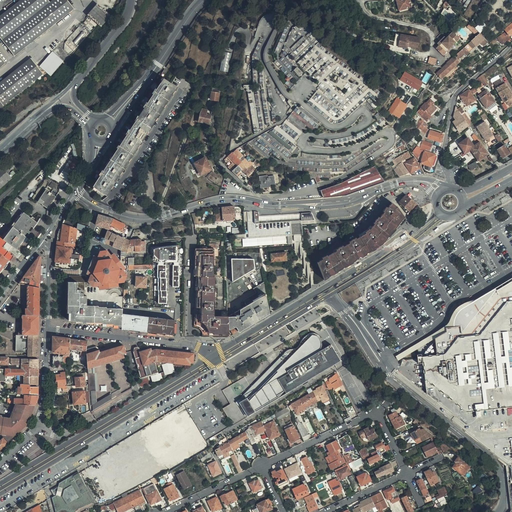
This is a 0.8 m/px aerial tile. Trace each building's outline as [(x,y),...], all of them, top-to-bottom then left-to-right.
[(52,0),(50,2),(47,0),(20,0),(0,16),(0,37),(14,56),(74,9),(66,0),(52,0)] [(411,7),(408,0),(396,0),(399,10),(411,7)] [(98,24),(108,12),(97,3),(87,15),(98,24)] [(109,13),(108,12),(98,24),(99,25),(109,13)] [(109,13),(99,25),(102,27),(111,15),(109,13)] [(475,29),(480,33),(487,27),(483,22),(475,29)] [(440,46),(436,49),(443,56),(460,39),(453,32),(447,39),(440,46)] [(480,33),(455,56),(457,60),(464,54),(466,56),(485,39),(480,33)] [(510,39),(505,33),(498,38),(502,44),(510,39)] [(418,48),(420,38),(400,34),(398,47),(408,48),(408,47),(418,48)] [(447,39),(445,37),(438,44),(440,46),(447,39)] [(114,58),(121,48),(116,44),(109,54),(114,58)] [(222,52),(221,71),(229,71),(231,52),(222,52)] [(62,61),(52,53),(40,67),(50,75),(62,61)] [(455,56),(447,63),(447,64),(437,73),(442,78),(452,69),(456,66),(459,63),(457,60),(455,56)] [(430,57),(429,63),(435,65),(437,59),(430,57)] [(0,108),(43,74),(30,58),(0,82),(0,108)] [(298,67),(294,70),(300,76),(303,73),(298,67)] [(452,69),(442,78),(443,80),(454,71),(452,69)] [(419,81),(405,72),(400,79),(415,88),(418,90),(422,83),(419,81)] [(488,84),(483,74),(482,75),(476,79),(480,85),(483,83),(484,85),(485,86),(488,84)] [(163,79),(144,107),(145,136),(177,87),(163,79)] [(506,101),(508,105),(511,102),(511,97),(511,96),(511,94),(511,93),(508,88),(507,88),(505,83),(503,84),(500,79),(493,83),(495,86),(497,85),(500,89),(497,91),(504,103),(506,101)] [(255,98),(253,84),(247,85),(254,129),(262,128),(262,124),(266,123),(265,120),(259,121),(257,112),(256,112),(255,104),(259,104),(258,98),(255,98)] [(218,101),(219,89),(212,88),(211,100),(218,101)] [(477,95),(487,108),(494,102),(495,102),(485,89),(482,92),(478,94),(477,95)] [(465,103),(467,106),(475,100),(470,92),(471,92),(470,90),(468,90),(460,96),(462,99),(465,103)] [(445,95),(441,99),(447,103),(450,99),(445,95)] [(400,118),(408,104),(397,97),(388,111),(400,118)] [(438,110),(434,105),(432,104),(434,103),(430,99),(426,103),(425,102),(420,108),(421,109),(417,112),(426,122),(438,110)] [(93,186),(106,195),(109,192),(145,136),(144,107),(93,186)] [(457,109),(455,107),(453,118),(455,121),(453,123),(459,132),(466,127),(468,129),(470,128),(469,125),(464,120),(457,109)] [(461,107),(457,109),(464,120),(468,117),(461,107)] [(199,116),(199,120),(209,122),(210,115),(206,115),(207,110),(202,109),(200,114),(199,116)] [(421,124),(425,127),(427,125),(420,118),(415,127),(417,129),(421,124)] [(485,141),(486,140),(493,136),(484,122),(477,127),(485,141)] [(416,130),(418,131),(419,130),(425,134),(428,130),(425,127),(421,124),(417,129),(416,130)] [(418,131),(416,134),(422,138),(423,136),(425,134),(419,130),(418,131)] [(441,142),(443,135),(430,131),(428,138),(441,142)] [(475,134),(472,136),(478,144),(474,147),(468,139),(459,145),(464,152),(461,154),(463,157),(468,153),(467,152),(471,149),(479,161),(488,154),(475,134)] [(419,150),(421,150),(424,151),(425,152),(426,149),(430,150),(432,145),(424,142),(421,141),(420,144),(419,144),(418,148),(420,148),(419,150)] [(419,144),(412,153),(417,158),(421,150),(419,150),(420,148),(418,148),(419,144)] [(434,154),(436,146),(432,145),(430,150),(426,149),(425,152),(434,154)] [(509,154),(504,145),(502,145),(503,147),(498,151),(503,158),(509,154)] [(422,155),(420,163),(423,164),(423,166),(425,172),(429,173),(434,172),(441,148),(436,146),(434,154),(425,152),(424,151),(423,156),(422,155)] [(232,152),(228,155),(234,161),(232,163),(228,167),(231,171),(241,162),(242,161),(245,158),(236,149),(232,152)] [(478,163),(489,155),(488,154),(479,161),(471,149),(467,152),(468,153),(471,152),(478,163)] [(402,161),(404,159),(411,156),(409,154),(408,151),(400,156),(400,157),(402,161)] [(76,172),(81,164),(71,157),(66,166),(76,172)] [(205,158),(195,163),(201,174),(211,169),(205,158)] [(411,173),(420,168),(414,158),(405,163),(411,173)] [(241,162),(231,171),(236,175),(238,172),(240,174),(242,173),(240,171),(241,170),(245,166),(241,162)] [(399,167),(404,175),(408,173),(401,163),(398,166),(399,167)] [(241,170),(247,176),(254,169),(251,165),(249,168),(247,169),(246,168),(245,166),(241,170)] [(70,182),(76,172),(66,166),(59,175),(60,176),(70,182)] [(362,189),(384,182),(374,166),(342,183),(320,190),(323,198),(345,196),(362,189)] [(0,188),(11,178),(4,171),(1,167),(0,167),(0,188)] [(399,176),(404,175),(399,167),(395,170),(399,176)] [(268,177),(268,176),(260,176),(261,187),(269,186),(268,184),(274,183),(274,176),(268,177)] [(38,202),(47,208),(48,209),(56,197),(48,192),(45,190),(38,202)] [(401,206),(407,214),(416,204),(406,195),(405,195),(399,203),(402,205),(401,206)] [(346,267),(381,246),(404,217),(397,207),(394,204),(392,203),(387,208),(384,212),(379,218),(374,224),(370,230),(368,232),(366,233),(356,239),(350,243),(343,247),(336,251),(327,256),(323,259),(317,262),(324,280),(346,267)] [(219,208),(219,213),(216,213),(216,221),(227,220),(230,220),(234,220),(234,206),(219,208)] [(0,252),(10,261),(18,251),(16,250),(23,241),(26,237),(24,236),(27,233),(26,232),(30,226),(33,228),(37,223),(24,213),(3,240),(0,237),(0,252)] [(259,215),(259,221),(293,219),(293,225),(302,225),(302,213),(259,215)] [(108,229),(110,225),(112,218),(98,215),(95,224),(108,229)] [(126,228),(127,226),(126,225),(124,224),(117,221),(117,220),(112,218),(110,225),(122,230),(124,227),(126,228)] [(77,223),(65,219),(62,224),(77,228),(77,223)] [(87,232),(88,227),(77,223),(77,228),(87,232)] [(99,241),(120,249),(125,238),(107,230),(104,238),(101,237),(99,241)] [(76,235),(58,233),(57,241),(75,243),(76,235)] [(291,243),(291,235),(258,236),(258,245),(291,243)] [(119,253),(120,253),(127,253),(127,252),(131,240),(131,239),(125,237),(125,238),(120,249),(119,253)] [(131,240),(127,252),(135,252),(134,245),(135,239),(131,240)] [(134,245),(135,252),(144,251),(144,242),(144,241),(141,241),(141,239),(135,239),(134,245)] [(228,317),(224,249),(195,248),(194,327),(198,327),(200,329),(202,331),(203,335),(231,336),(228,330),(228,317)] [(71,253),(56,251),(54,267),(59,268),(60,269),(69,269),(70,263),(71,254),(71,253)] [(87,273),(88,273),(91,275),(88,281),(93,286),(99,285),(100,289),(117,286),(117,282),(124,281),(126,276),(121,270),(124,267),(123,265),(120,262),(114,254),(111,256),(107,251),(100,252),(98,258),(94,256),(87,273)] [(280,253),(280,252),(277,252),(278,253),(271,254),(272,262),(287,260),(286,253),(280,253)] [(75,255),(71,254),(70,263),(78,264),(78,262),(81,262),(81,261),(79,260),(79,255),(75,255)] [(23,277),(39,283),(40,258),(38,257),(23,277)] [(253,269),(252,259),(232,260),(232,283),(253,269)] [(0,279),(1,280),(11,266),(6,262),(3,266),(0,264),(0,279)] [(180,279),(180,271),(169,271),(168,280),(169,280),(169,281),(174,282),(173,280),(174,280),(174,278),(180,279)] [(71,317),(72,276),(69,276),(68,313),(68,320),(74,321),(85,322),(121,327),(121,323),(71,317)] [(87,283),(87,276),(72,276),(71,317),(121,323),(122,314),(122,308),(106,308),(106,307),(98,307),(98,306),(86,306),(86,296),(83,296),(83,293),(81,293),(81,290),(77,290),(77,282),(87,283)] [(23,277),(18,284),(39,287),(39,283),(23,277)] [(146,287),(146,277),(136,277),(136,287),(146,287)] [(423,357),(428,395),(416,385),(414,387),(412,389),(498,457),(511,467),(511,472),(511,509),(509,511),(511,511),(511,281),(499,289),(502,293),(494,302),(490,295),(480,301),(480,318),(465,322),(451,339),(436,340),(436,341),(423,356),(423,357)] [(269,314),(263,282),(258,285),(260,297),(246,305),(228,317),(228,330),(236,327),(239,332),(260,319),(269,314)] [(18,284),(16,287),(22,288),(22,289),(27,290),(27,308),(25,308),(25,315),(39,315),(39,291),(39,287),(18,284)] [(244,300),(246,305),(260,297),(258,285),(253,289),(256,293),(244,300)] [(121,330),(173,336),(174,320),(122,314),(121,323),(121,327),(121,330)] [(22,331),(18,331),(18,335),(38,335),(39,315),(25,315),(23,315),(22,316),(22,318),(22,319),(22,331)] [(318,339),(320,338),(319,337),(317,335),(313,334),(310,334),(307,335),(304,337),(302,339),(300,343),(299,345),(298,347),(297,348),(294,349),(290,350),(287,351),(285,353),(283,355),(283,357),(282,359),(282,361),(283,363),(283,364),(277,371),(275,369),(254,392),(252,391),(245,395),(248,400),(241,406),(247,415),(248,417),(286,394),(285,391),(295,385),(296,388),(340,362),(330,345),(322,350),(320,352),(316,346),(317,345),(318,344),(319,343),(319,341),(319,340),(318,339)] [(28,352),(28,356),(38,356),(38,335),(18,335),(15,335),(15,352),(28,352)] [(61,346),(61,338),(53,337),(53,344),(61,346)] [(69,349),(70,339),(61,338),(61,346),(61,353),(69,354),(69,349)] [(423,356),(436,341),(434,338),(417,347),(423,356)] [(86,351),(86,350),(87,341),(70,339),(69,349),(86,351)] [(61,353),(61,346),(53,344),(52,352),(61,353)] [(123,345),(99,352),(98,348),(97,347),(95,347),(86,350),(86,351),(87,368),(92,367),(124,357),(123,354),(125,353),(123,345)] [(190,362),(193,362),(194,354),(176,352),(157,349),(151,351),(151,349),(140,352),(139,349),(137,348),(134,348),(133,353),(140,377),(157,372),(154,362),(157,361),(170,362),(172,362),(173,363),(176,366),(181,367),(185,364),(186,364),(189,364),(190,364),(190,362)] [(283,355),(285,353),(235,403),(240,406),(245,416),(247,415),(241,406),(248,400),(245,395),(252,391),(254,392),(275,369),(277,371),(283,364),(283,363),(282,361),(282,359),(283,357),(283,355)] [(52,356),(52,368),(57,368),(57,362),(63,362),(68,362),(69,362),(69,356),(63,356),(62,356),(52,356)] [(38,359),(29,359),(29,364),(21,364),(21,365),(21,369),(38,368),(38,359)] [(175,372),(172,362),(170,362),(166,364),(162,365),(164,372),(165,375),(175,372)] [(89,402),(90,405),(92,405),(91,391),(96,390),(95,373),(93,373),(92,367),(87,368),(87,373),(88,376),(88,387),(89,391),(89,402)] [(19,369),(17,369),(10,369),(11,369),(9,369),(5,369),(5,382),(10,382),(11,377),(14,377),(14,375),(19,375),(19,369)] [(65,372),(61,373),(61,374),(56,375),(56,382),(57,382),(58,388),(62,387),(63,389),(67,388),(65,372)] [(326,384),(329,390),(333,387),(335,390),(344,385),(337,372),(335,375),(329,380),(326,382),(326,384)] [(162,379),(161,376),(161,373),(150,376),(152,382),(162,379)] [(21,384),(29,385),(31,385),(31,376),(21,375),(20,383),(21,383),(21,384)] [(85,386),(84,377),(72,378),(72,384),(76,383),(76,387),(85,386)] [(25,393),(38,394),(38,387),(29,387),(29,385),(21,384),(21,387),(24,387),(24,393),(25,393)] [(314,392),(318,402),(321,400),(323,403),(330,399),(326,391),(329,390),(326,384),(316,389),(317,390),(313,391),(314,392)] [(295,385),(285,391),(286,394),(296,388),(295,385)] [(74,404),(86,403),(84,392),(84,391),(72,393),(74,404)] [(314,392),(300,400),(301,401),(305,408),(305,409),(315,403),(318,402),(314,392)] [(93,404),(92,405),(93,410),(111,399),(112,393),(97,402),(93,404)] [(38,398),(38,396),(25,395),(24,399),(24,405),(35,405),(38,398)] [(381,402),(384,405),(388,400),(389,399),(386,396),(380,399),(375,402),(376,404),(377,404),(381,402)] [(301,401),(300,400),(297,402),(289,406),(292,410),(294,409),(297,413),(296,413),(298,416),(306,411),(305,409),(305,408),(301,401)] [(118,407),(116,403),(101,412),(103,416),(118,407)] [(27,425),(35,405),(24,405),(15,404),(10,418),(5,431),(1,435),(3,437),(8,442),(27,425)] [(357,412),(353,404),(347,407),(351,415),(357,412)] [(288,407),(275,414),(275,415),(278,420),(291,414),(290,412),(288,407)] [(405,424),(402,417),(400,414),(397,415),(394,408),(391,410),(392,412),(388,415),(396,429),(405,424)] [(0,434),(1,435),(5,431),(10,418),(2,417),(2,416),(0,415),(0,434)] [(262,422),(266,430),(270,440),(280,435),(271,417),(262,421),(262,422)] [(249,439),(252,444),(256,442),(254,438),(258,436),(257,435),(266,430),(262,422),(251,427),(246,432),(249,438),(249,439)] [(284,428),(292,443),(300,439),(293,424),(284,428)] [(303,424),(297,427),(302,438),(308,435),(303,424)] [(374,428),(372,429),(370,430),(369,428),(368,428),(359,432),(362,439),(368,436),(370,441),(378,437),(374,428)] [(432,441),(436,438),(424,429),(422,430),(421,431),(420,429),(411,434),(415,440),(420,437),(422,441),(429,437),(432,441)] [(246,432),(229,442),(232,448),(233,450),(233,451),(241,446),(240,445),(239,443),(242,441),(249,438),(246,432)] [(340,440),(345,449),(353,445),(348,436),(340,440)] [(227,438),(220,442),(221,444),(222,446),(229,442),(227,438)] [(327,453),(329,457),(332,463),(329,465),(331,470),(339,465),(346,462),(343,458),(341,458),(337,450),(340,449),(336,441),(327,446),(330,452),(327,453)] [(218,448),(215,450),(218,457),(223,455),(225,458),(230,456),(229,452),(233,450),(232,448),(229,442),(222,446),(218,448)] [(375,446),(377,450),(386,446),(385,445),(384,445),(383,442),(375,446)] [(438,455),(443,453),(451,449),(445,444),(441,446),(442,447),(438,449),(436,444),(434,445),(433,443),(423,448),(427,457),(437,452),(438,455)] [(102,477),(108,489),(110,493),(115,490),(114,489),(114,488),(116,486),(117,488),(119,491),(152,473),(167,466),(156,446),(109,471),(107,468),(100,472),(103,477),(102,477)] [(377,450),(371,453),(373,457),(368,459),(370,465),(381,460),(378,455),(381,453),(390,449),(389,446),(386,447),(386,446),(377,450)] [(366,448),(359,452),(362,457),(362,458),(369,454),(366,448)] [(112,461),(109,456),(92,465),(94,470),(112,461)] [(310,464),(307,457),(302,459),(306,468),(305,469),(308,475),(316,472),(311,463),(310,464)] [(470,467),(458,458),(455,461),(455,462),(457,463),(453,468),(464,476),(470,467)] [(239,474),(243,472),(237,459),(233,461),(239,474)] [(209,465),(214,477),(222,473),(217,461),(209,465)] [(391,463),(380,469),(381,470),(375,473),(377,478),(386,474),(387,475),(394,471),(391,463)] [(289,467),(284,469),(288,477),(301,471),(298,464),(289,469),(289,467)] [(351,474),(348,467),(338,472),(341,479),(351,474)] [(182,468),(171,473),(172,474),(173,477),(176,475),(184,471),(183,469),(182,468)] [(272,473),(277,485),(288,480),(283,469),(277,472),(276,471),(272,473)] [(191,486),(184,471),(176,475),(184,489),(191,486)] [(91,496),(79,473),(78,472),(64,480),(61,482),(59,483),(58,487),(60,487),(58,495),(56,495),(52,498),(55,511),(75,511),(77,509),(80,508),(76,500),(86,497),(90,496),(91,496)] [(432,473),(426,476),(430,485),(439,481),(435,472),(432,473)] [(172,474),(171,473),(165,476),(165,478),(168,483),(175,480),(173,477),(172,474)] [(362,486),(371,481),(368,473),(358,477),(362,486)] [(337,482),(335,479),(334,480),(338,490),(342,488),(338,481),(337,482)] [(431,497),(422,479),(418,481),(426,500),(431,497)] [(250,484),(254,493),(263,488),(259,480),(255,482),(255,481),(250,484)] [(153,484),(144,488),(147,495),(146,496),(151,505),(156,502),(162,500),(154,484),(153,484)] [(172,485),(167,488),(164,489),(170,501),(174,499),(174,500),(179,497),(173,484),(172,485)] [(297,499),(309,494),(305,484),(293,490),(297,499)] [(400,500),(393,487),(383,492),(388,500),(390,499),(393,504),(400,500)] [(444,497),(445,496),(445,495),(448,493),(445,487),(437,490),(439,496),(441,498),(444,497)] [(145,501),(139,490),(139,491),(134,493),(139,504),(141,503),(145,501)] [(227,506),(238,500),(234,491),(225,495),(225,494),(221,496),(223,502),(225,501),(227,506)] [(139,504),(134,493),(133,494),(129,496),(136,511),(141,508),(141,507),(139,504)] [(381,493),(371,497),(376,507),(378,510),(380,509),(381,510),(383,510),(388,507),(381,493)] [(311,511),(318,509),(311,495),(304,498),(307,504),(306,505),(309,511),(311,511)] [(76,500),(80,508),(93,502),(90,496),(86,497),(76,500)] [(129,496),(124,498),(130,511),(133,511),(136,511),(129,496)] [(213,511),(222,508),(217,497),(208,502),(213,511)] [(376,507),(371,497),(360,502),(361,504),(364,511),(368,510),(368,511),(373,511),(372,508),(376,507)] [(408,511),(411,511),(414,511),(407,497),(402,499),(408,511)] [(437,500),(439,503),(441,502),(443,505),(447,503),(444,497),(441,498),(437,500)] [(115,503),(113,503),(117,511),(122,511),(130,511),(124,498),(115,503)] [(269,506),(266,501),(258,505),(259,507),(252,510),(253,511),(261,511),(266,511),(273,509),(271,505),(269,506)]
